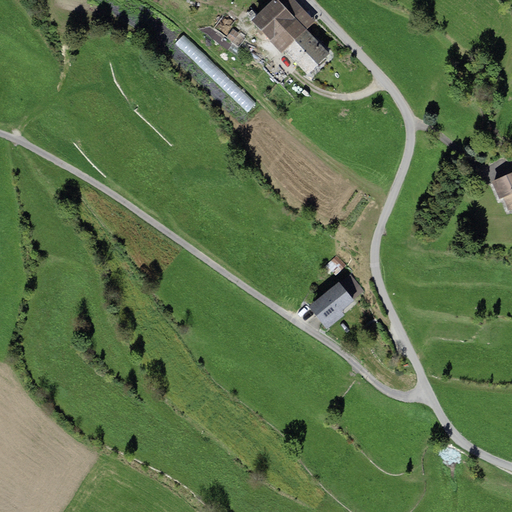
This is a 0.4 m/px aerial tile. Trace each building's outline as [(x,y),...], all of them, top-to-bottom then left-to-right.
[(285,51),(307,75),(330,53),(307,29),(316,22),(294,0),(272,0),(252,21),(282,53),(285,51)] [(239,47),(246,38),(233,29),(227,37),(239,47)] [(503,198),(509,210),(511,209),(511,172),(492,182),(500,199),(503,198)] [(335,275),(346,265),(337,256),(323,268),(329,275),(332,272),(335,275)] [(340,284),(354,300),(364,291),(351,274),(340,284)] [(339,282),(309,307),(327,329),(345,315),(342,311),(355,301),(354,300),(340,284),(339,282)]
